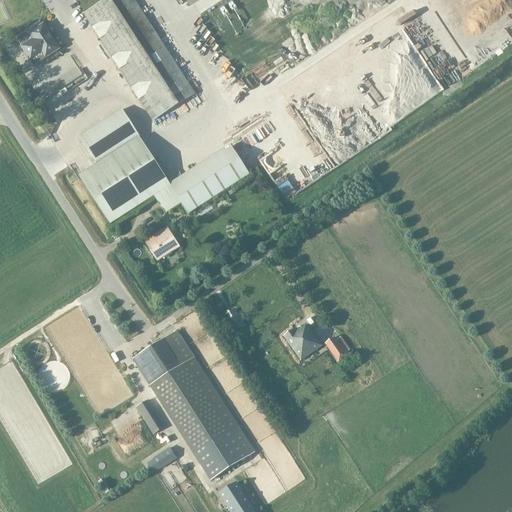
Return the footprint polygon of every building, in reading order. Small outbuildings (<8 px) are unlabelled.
[(153,121),(195,94),(133,0),(106,0),(84,15),(153,121)] [(187,14),(197,4),(193,0),(184,10),(187,14)] [(58,48),(43,25),(30,34),(33,40),(22,47),(30,61),(42,53),(45,57),(47,57),(58,50),(58,48)] [(81,69),(77,61),(67,65),(70,73),(81,69)] [(59,74),(46,78),(49,86),(62,81),(59,74)] [(80,137),(97,164),(139,137),(122,110),(80,137)] [(165,213),(181,203),(170,186),(139,137),(97,164),(97,165),(79,176),(111,225),(154,197),(165,213)] [(255,150),(254,148),(249,151),(254,162),(270,154),(265,145),(255,150)] [(170,186),(181,203),(186,212),(248,174),(231,147),(170,186)] [(158,260),(177,247),(166,231),(147,243),(158,260)] [(283,337),(300,361),(322,346),(307,325),(302,329),(301,327),(294,332),(293,330),(283,337)] [(175,332),(184,345),(176,349),(184,362),(197,354),(181,329),(175,332)] [(338,363),(347,357),(334,338),(325,344),(338,363)] [(164,339),(133,360),(211,481),(255,453),(194,358),(181,366),(164,339)] [(165,427),(148,400),(136,408),(153,435),(165,427)] [(254,511),(236,483),(219,494),(230,511),(254,511)]
